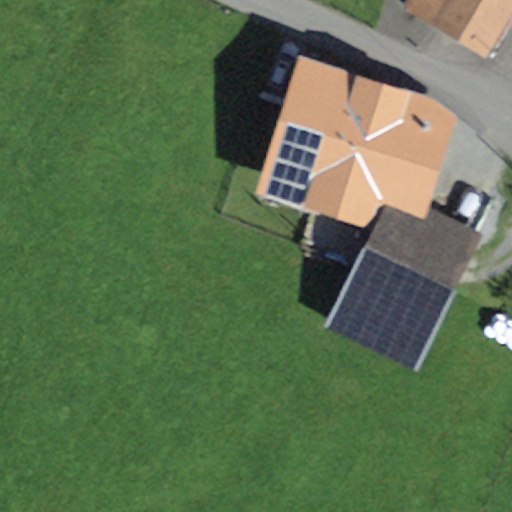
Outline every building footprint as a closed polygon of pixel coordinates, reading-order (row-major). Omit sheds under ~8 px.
[(511,0),(412,0),(407,8),(491,59),(511,24),(511,0)] [(290,118),(421,158),(440,163),(458,104),(309,58),(290,118)] [(421,158),(290,118),(269,188),(383,223),(400,189),(410,194),(421,158)] [(457,287),(485,232),(410,194),(400,189),(383,223),(372,243),(457,287)] [(415,368),(457,287),(372,243),(330,325),(415,368)]
